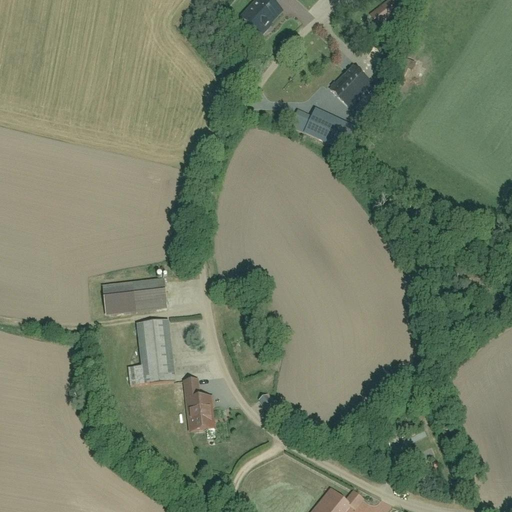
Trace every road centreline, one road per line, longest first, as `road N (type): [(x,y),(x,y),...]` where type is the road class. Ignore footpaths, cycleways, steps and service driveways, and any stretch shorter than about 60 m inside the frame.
road 1 (unclassified): [(351,0),(285,54),(222,144),(201,237),(201,292),(212,342),(246,412),(368,488),(441,511)]
road 2 (track): [(0,322),(76,327),(167,317)]
